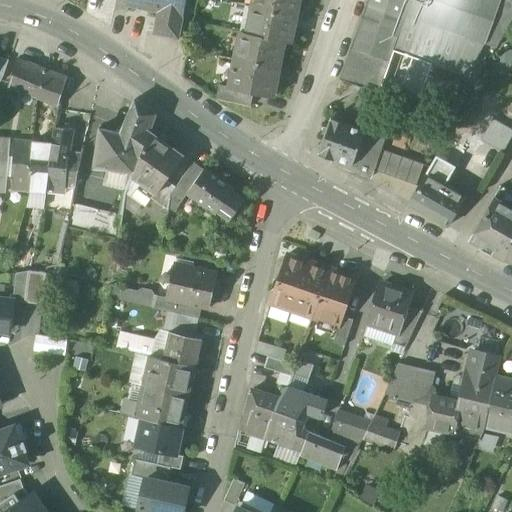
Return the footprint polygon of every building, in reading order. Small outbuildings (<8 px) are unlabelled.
[(128,0),(127,6),(158,12),(154,34),(178,39),(185,0),(128,0)] [(253,0),(252,6),(297,16),(300,0),(253,0)] [(367,0),(351,48),(389,61),(393,51),(405,16),(411,0),(367,0)] [(501,0),(411,0),(405,16),(484,44),(485,44),(501,0)] [(511,1),(508,0),(501,0),(485,44),(497,48),(511,21),(511,1)] [(297,16),(252,6),(245,33),(245,34),(285,42),(292,43),(297,16)] [(484,44),(405,16),(393,51),(467,76),(484,44)] [(285,42),(245,34),(240,61),(279,69),(285,42)] [(389,61),(351,48),(339,80),(343,81),(343,82),(362,88),(378,93),(389,61)] [(9,60),(0,57),(0,82),(0,83),(3,77),(9,60)] [(47,71),(17,59),(9,84),(38,95),(47,71)] [(240,61),(234,60),(229,87),(228,88),(253,93),(274,98),(279,69),(240,61)] [(67,78),(47,71),(38,95),(55,101),(55,102),(58,104),(67,78)] [(253,93),(228,88),(229,87),(218,85),(216,100),(251,107),(253,93)] [(378,93),(362,88),(352,115),(368,121),(369,120),(378,93)] [(156,115),(135,99),(120,134),(146,141),(150,128),(156,115)] [(485,141),(510,149),(511,142),(511,124),(493,118),(485,141)] [(365,131),(346,125),(346,124),(331,119),(318,155),(333,160),(331,164),(350,171),(365,131)] [(369,120),(368,121),(365,131),(350,171),(371,178),(373,171),(381,150),(389,127),(369,120)] [(74,130),(54,128),(49,156),(67,158),(68,158),(70,147),(71,147),(74,130)] [(119,134),(100,130),(94,169),(134,172),(146,141),(120,134),(119,134)] [(184,156),(150,132),(146,141),(134,172),(127,193),(147,207),(155,195),(165,182),(174,170),(184,156)] [(10,139),(0,138),(0,192),(5,193),(7,176),(11,176),(13,161),(8,160),(10,139)] [(424,165),(381,150),(373,171),(416,186),(424,165)] [(31,154),(13,153),(13,161),(11,176),(10,190),(30,191),(31,176),(29,176),(31,154)] [(49,156),(31,154),(29,176),(31,176),(30,191),(30,192),(46,194),(49,156)] [(67,158),(49,156),(46,194),(65,195),(65,192),(66,188),(66,174),(67,158)] [(445,186),(456,167),(436,156),(425,175),(445,186)] [(68,158),(67,158),(66,174),(66,188),(74,189),(80,159),(68,158)] [(193,163),(176,188),(170,195),(170,199),(176,203),(180,205),(188,194),(187,193),(203,170),(193,163)] [(203,170),(187,193),(188,194),(217,214),(218,211),(233,191),(203,170)] [(445,186),(425,175),(408,204),(448,227),(465,198),(445,186)] [(494,198),(511,208),(511,193),(500,186),(494,198)] [(245,199),(233,191),(218,211),(231,220),(245,199)] [(511,208),(494,198),(470,239),(505,260),(511,239),(511,208)] [(68,228),(80,230),(84,210),(73,207),(68,228)] [(80,230),(91,233),(96,212),(84,210),(80,230)] [(91,233),(103,235),(108,215),(96,212),(91,233)] [(103,235),(114,238),(119,217),(108,215),(103,235)] [(287,255),(270,304),(291,311),(307,265),(299,262),(300,259),(287,255)] [(217,274),(174,264),(166,298),(166,299),(201,307),(209,309),(217,274)] [(47,285),(68,289),(73,270),(52,265),(47,285)] [(307,265),(291,311),(312,318),(329,269),(317,265),(316,268),(307,265)] [(329,269),(312,318),(338,327),(342,317),(355,278),(329,269)] [(46,273),(30,271),(28,272),(25,303),(42,305),(46,273)] [(28,272),(16,274),(13,302),(25,303),(28,272)] [(401,292),(380,285),(368,323),(398,333),(407,307),(411,295),(401,292)] [(154,309),(156,296),(113,286),(110,299),(154,309)] [(201,307),(166,299),(166,298),(156,296),(154,309),(175,313),(198,319),(201,307)] [(13,302),(0,299),(0,331),(9,332),(13,302)] [(422,313),(407,307),(395,343),(406,347),(422,313)] [(198,319),(175,313),(171,333),(194,338),(198,319)] [(353,320),(342,317),(334,343),(345,346),(353,320)] [(170,333),(162,331),(154,340),(120,332),(117,349),(128,351),(153,357),(153,358),(163,360),(170,333)] [(171,333),(170,333),(163,360),(196,367),(199,351),(199,350),(202,340),(194,338),(171,333)] [(269,344),(264,367),(283,372),(288,348),(269,344)] [(500,358),(472,351),(468,368),(496,375),(500,358)] [(163,360),(153,358),(146,388),(189,397),(196,367),(163,360)] [(296,360),(287,388),(311,396),(316,383),(307,380),(312,366),(296,360)] [(418,368),(398,364),(385,394),(410,401),(418,368)] [(435,372),(418,368),(410,401),(427,406),(435,372)] [(496,375),(468,368),(460,401),(455,426),(456,426),(483,432),(484,427),(496,377),(496,375)] [(511,380),(496,377),(484,427),(511,433),(511,380)] [(273,398),(252,391),(242,425),(253,429),(252,434),(266,439),(266,438),(275,412),(280,400),(279,400),(285,390),(279,386),(273,398)] [(189,397),(146,388),(139,418),(142,419),(182,428),(189,397)] [(311,396),(287,388),(285,390),(279,400),(280,400),(275,412),(305,422),(308,413),(321,418),(326,402),(311,396)] [(460,401),(434,396),(427,427),(455,434),(456,426),(455,426),(460,401)] [(305,422),(275,412),(266,438),(302,451),(303,451),(309,434),(301,431),(305,422)] [(371,423),(338,412),(332,430),(355,437),(363,440),(371,423)] [(182,428),(142,419),(136,447),(160,452),(176,456),(182,428)] [(393,432),(371,423),(363,440),(387,448),(393,432)] [(0,431),(0,474),(28,464),(24,452),(27,451),(24,441),(20,443),(14,426),(0,431)] [(485,431),(480,447),(490,450),(496,434),(485,431)] [(345,448),(309,433),(309,434),(303,451),(302,451),(300,456),(337,471),(345,448)] [(176,456),(160,452),(157,465),(170,468),(180,470),(183,457),(176,456)] [(157,465),(135,460),(132,476),(145,479),(167,484),(170,468),(157,465)] [(167,484),(145,479),(138,510),(146,511),(182,511),(188,489),(167,484)] [(235,479),(224,501),(235,506),(245,484),(235,479)] [(20,480),(0,486),(0,503),(14,494),(20,502),(28,496),(24,491),(20,480)] [(33,504),(28,496),(20,502),(14,494),(0,503),(0,510),(1,511),(45,511),(38,501),(33,504)]
